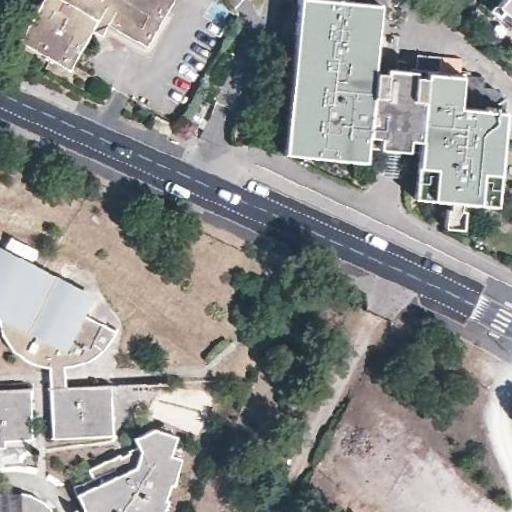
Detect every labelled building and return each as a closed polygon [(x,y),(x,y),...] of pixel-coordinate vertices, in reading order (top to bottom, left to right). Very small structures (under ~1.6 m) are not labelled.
[(41,0),(18,42),(68,71),(89,34),(107,27),(145,49),(172,0),(41,0)] [(378,8),(297,0),(295,0),(281,156),(362,165),(363,149),(416,154),(411,200),(493,207),(503,106),(491,92),(481,91),(481,81),(423,74),(422,80),(410,79),(411,73),(383,70),(383,77),(371,75),(376,20),(378,8)] [(508,4),(506,2),(504,0),(495,0),(489,8),(511,28),(511,6),(508,4)] [(149,129),(167,137),(172,127),(154,119),(149,129)] [(460,213),(444,212),(442,230),(459,231),(460,213)] [(52,370),(52,392),(54,442),(115,439),(113,390),(66,392),(66,370),(79,369),(84,368),(93,363),(101,358),(108,351),(114,344),(118,336),(86,320),(96,298),(0,252),(0,318),(1,319),(2,327),(3,333),(6,340),(13,352),(19,357),(28,364),(37,367),(52,370)] [(160,379),(147,415),(198,433),(210,397),(160,379)] [(35,444),(33,393),(0,393),(0,451),(7,451),(7,445),(35,444)] [(175,489),(183,462),(173,458),(179,440),(156,432),(137,442),(140,450),(130,455),(130,458),(123,461),(122,458),(91,474),(94,481),(71,492),(80,511),(166,511),(169,505),(167,504),(172,489),(175,489)] [(52,511),(46,506),(33,499),(23,496),(23,511),(52,511)]
